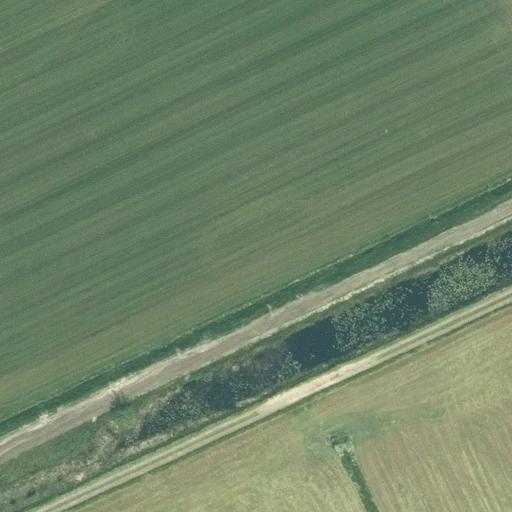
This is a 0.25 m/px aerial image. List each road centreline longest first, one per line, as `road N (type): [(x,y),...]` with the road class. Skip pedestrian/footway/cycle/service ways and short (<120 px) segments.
road 1 (track): [(511,208),(0,451)]
road 2 (track): [(511,293),(56,511)]
